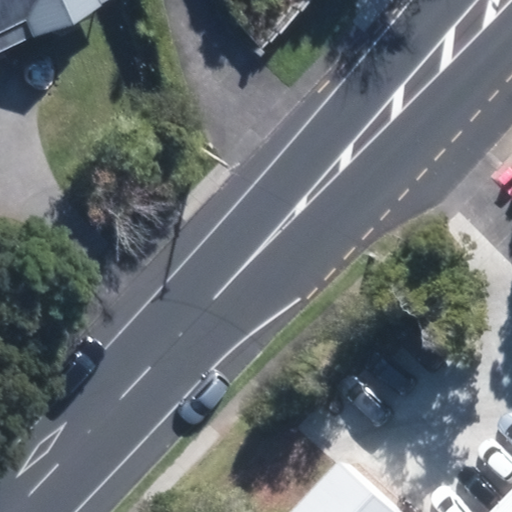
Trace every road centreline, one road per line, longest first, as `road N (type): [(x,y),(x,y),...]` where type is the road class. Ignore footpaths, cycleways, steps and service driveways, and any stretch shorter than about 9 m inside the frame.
road 1 (tertiary): [(372,127),(14,511)]
road 2 (tertiary): [(511,8),(372,127)]
road 3 (tertiary): [(372,127),(466,0)]
